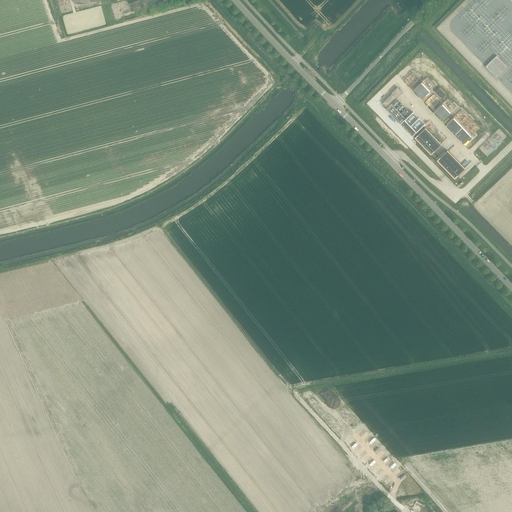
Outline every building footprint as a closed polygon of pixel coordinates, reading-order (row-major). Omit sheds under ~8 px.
[(496,55),(485,66),(497,78),(508,67),(496,55)] [(422,81),(413,90),(422,98),(430,90),(422,81)] [(400,123),(405,118),(400,113),(396,108),(391,103),(402,92),(397,87),(391,93),(392,94),(382,103),(386,107),(386,108),(400,123)] [(445,94),(440,88),(436,92),(442,98),(445,94)] [(443,103),(434,111),(442,120),(451,112),(443,103)] [(454,117),(446,124),(464,143),(472,135),(454,117)] [(425,127),(414,138),(431,155),(441,144),(425,127)] [(447,150),(436,160),(454,179),(465,168),(447,150)]
